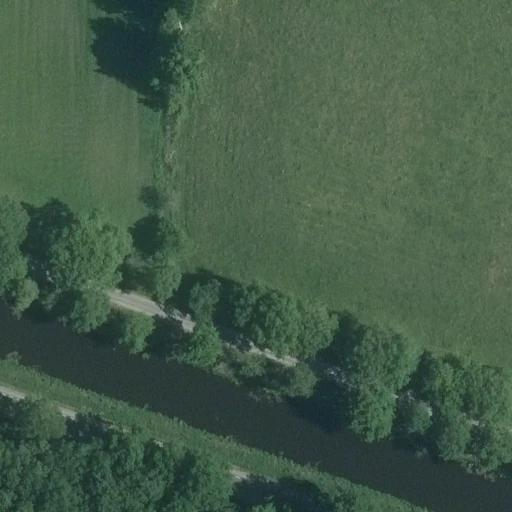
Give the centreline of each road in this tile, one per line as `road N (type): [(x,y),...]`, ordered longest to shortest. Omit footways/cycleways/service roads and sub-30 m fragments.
road 1 (unclassified): [(511,433),(0,254)]
road 2 (tertiary): [(308,511),(0,401)]
